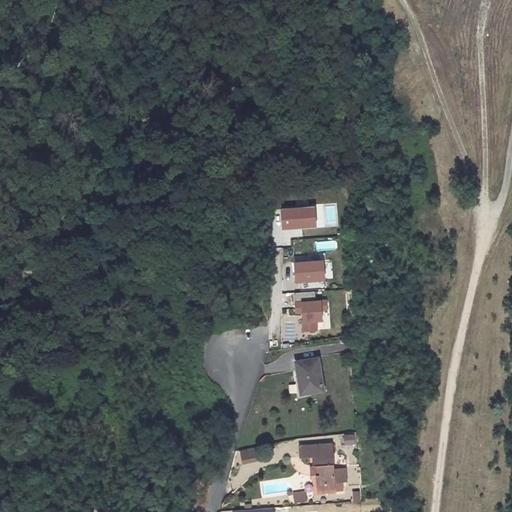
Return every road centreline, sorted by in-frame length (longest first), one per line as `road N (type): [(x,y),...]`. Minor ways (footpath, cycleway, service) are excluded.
road 1 (track): [(434,511),(483,230),(479,33),(487,0)]
road 2 (track): [(483,230),(476,188),(400,0)]
road 3 (residential): [(211,511),(242,408),(248,357)]
